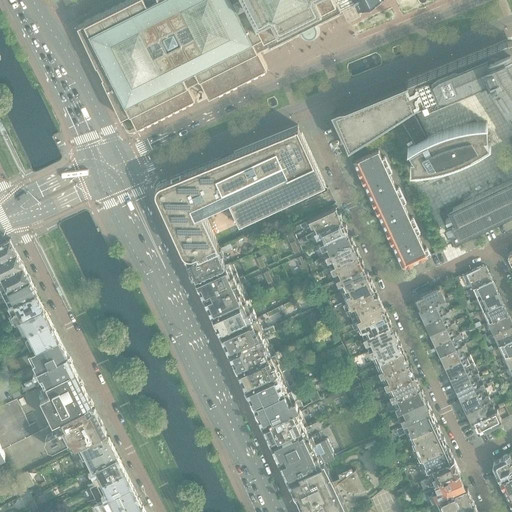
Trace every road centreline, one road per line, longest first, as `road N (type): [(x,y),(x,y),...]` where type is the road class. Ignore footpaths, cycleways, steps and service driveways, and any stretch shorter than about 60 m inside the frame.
road 1 (residential): [(485,0),(119,153)]
road 2 (primary): [(101,184),(256,511)]
road 3 (residential): [(14,214),(164,511)]
road 4 (primary): [(284,511),(171,266)]
road 5 (residential): [(306,106),(511,20)]
road 6 (residential): [(394,296),(306,106)]
road 7 (residential): [(130,175),(306,106)]
road 8 (residential): [(470,463),(394,296)]
road 9 (primary): [(16,0),(95,161)]
road 10 (primary): [(119,153),(47,26)]
